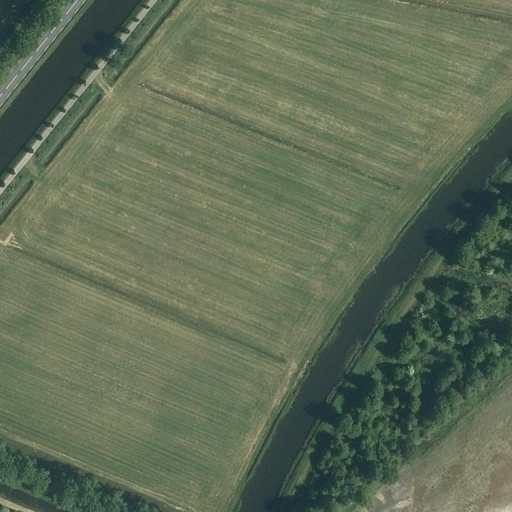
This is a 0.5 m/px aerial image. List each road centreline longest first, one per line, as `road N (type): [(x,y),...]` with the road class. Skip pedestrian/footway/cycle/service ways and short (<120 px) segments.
road 1 (unclassified): [(0,190),(154,0)]
road 2 (primary): [(0,97),(78,0)]
